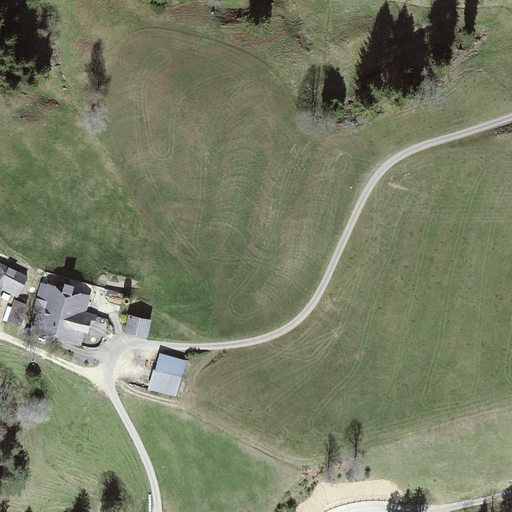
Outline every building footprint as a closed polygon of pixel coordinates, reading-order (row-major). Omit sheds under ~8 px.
[(0,289),(1,287),(17,295),(27,275),(0,262),(0,289)] [(93,313),(84,310),(89,293),(53,284),(53,286),(41,282),(34,311),(37,312),(32,328),(74,339),(73,341),(81,343),(85,327),(88,328),(93,313)] [(13,310),(5,330),(17,334),(25,314),(13,310)] [(147,335),(150,318),(130,315),(127,331),(147,335)] [(152,389),(177,397),(187,362),(161,354),(152,389)]
